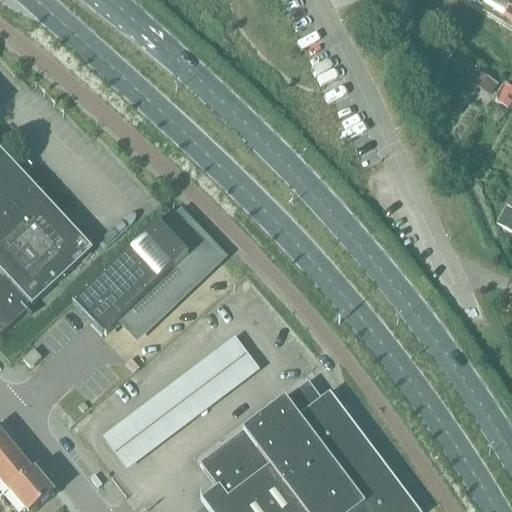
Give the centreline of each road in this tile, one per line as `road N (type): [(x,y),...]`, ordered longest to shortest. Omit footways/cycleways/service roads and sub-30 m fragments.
road 1 (primary): [(33,0),(303,251),(419,392),(494,511)]
road 2 (primary): [(511,458),(422,322),(326,208),(105,0)]
road 3 (unclassified): [(446,272),(316,0)]
road 4 (unknown): [(119,511),(270,379),(266,349),(256,339),(242,330),(215,336)]
road 5 (unclassified): [(89,511),(0,397)]
